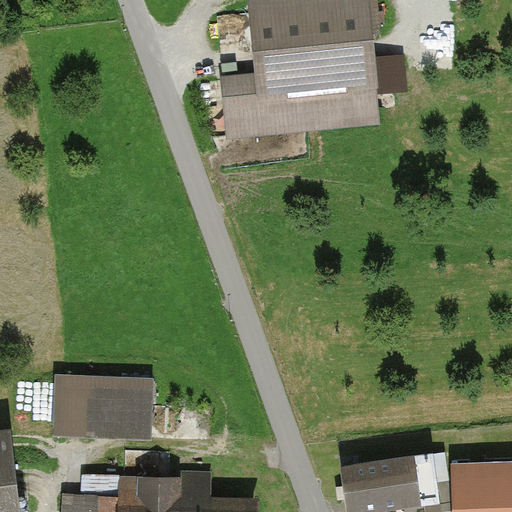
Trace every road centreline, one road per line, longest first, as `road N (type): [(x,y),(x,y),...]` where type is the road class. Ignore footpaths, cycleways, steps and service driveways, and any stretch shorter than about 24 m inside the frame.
road 1 (unclassified): [(130,0),(314,511)]
road 2 (track): [(53,511),(55,476),(68,454),(88,445),(294,458)]
